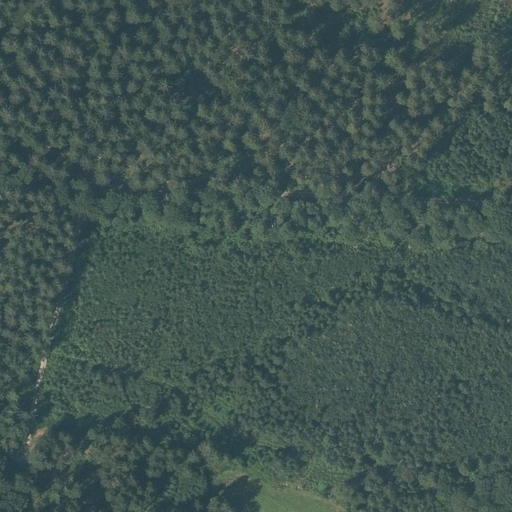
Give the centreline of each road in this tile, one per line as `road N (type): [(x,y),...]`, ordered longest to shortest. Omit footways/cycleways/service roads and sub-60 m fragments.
road 1 (track): [(0,164),(87,190),(511,207)]
road 2 (track): [(144,0),(18,455)]
road 3 (track): [(45,353),(171,388)]
